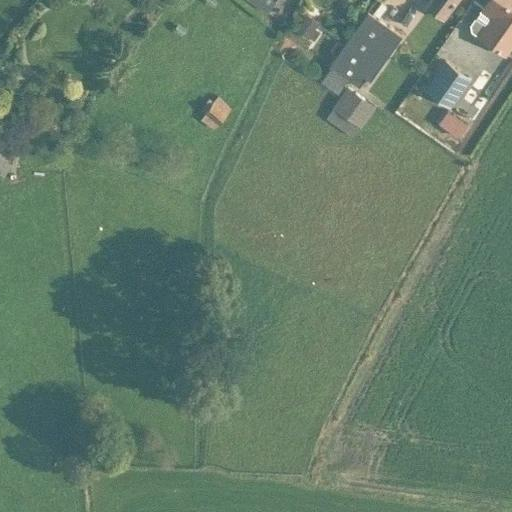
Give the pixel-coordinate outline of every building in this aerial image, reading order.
[(363,69),(400,20),(373,0),(367,0),(333,47),(363,69)] [(431,0),(447,12),(455,0),(431,0)] [(509,51),(511,46),(511,0),(485,0),(483,4),(491,10),(478,28),(509,51)] [(279,29),(299,42),(312,22),(292,9),(279,29)] [(470,69),(447,48),(424,74),(447,94),(470,69)] [(53,78),(62,89),(75,79),(66,67),(53,78)] [(370,90),(348,77),(338,94),(359,107),(370,90)] [(205,126),(218,100),(203,92),(189,118),(205,126)] [(10,147),(0,143),(0,166),(2,167),(10,147)]
